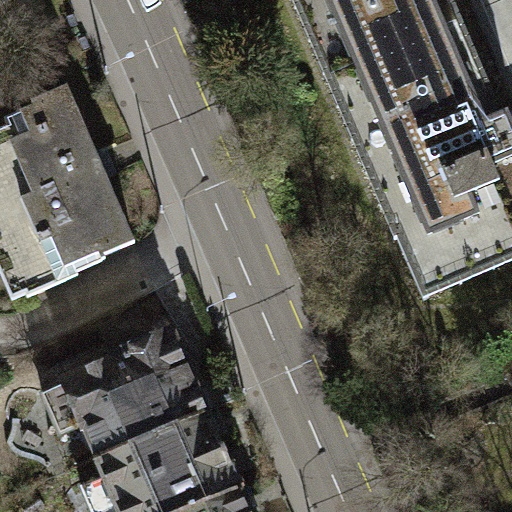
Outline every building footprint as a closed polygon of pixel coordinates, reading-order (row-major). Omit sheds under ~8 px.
[(0,0),(0,23),(38,0),(37,0),(0,0)] [(291,0),(421,300),(511,261),(511,121),(508,113),(500,113),(450,0),(291,0)] [(7,129),(0,132),(0,233),(27,295),(136,247),(67,89),(2,117),(7,129)] [(202,411),(170,335),(39,391),(58,436),(84,424),(97,456),(202,411)] [(181,511),(236,489),(202,411),(97,456),(121,511),(181,511)] [(245,511),(236,489),(181,511),(245,511)]
